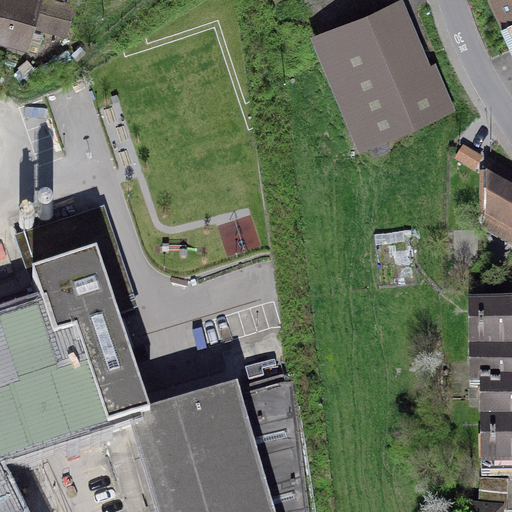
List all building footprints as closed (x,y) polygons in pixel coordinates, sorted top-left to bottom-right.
[(79,7),(53,0),(0,0),(0,42),(31,51),(35,34),(69,43),(79,7)] [(511,0),(498,0),(511,29),(511,0)] [(438,110),(394,6),(324,35),(359,118),(348,122),(357,144),(368,139),(375,154),(388,147),(383,133),(438,110)] [(511,175),(490,163),(485,173),(484,218),(478,218),(478,224),(487,224),(511,238),(511,175)] [(105,215),(20,240),(33,285),(99,265),(117,320),(136,314),(105,215)] [(129,410),(150,405),(117,320),(99,265),(33,285),(42,316),(53,349),(81,341),(108,415),(129,410)] [(480,389),(490,388),(511,388),(511,307),(478,308),(480,389)] [(0,463),(0,464),(39,451),(133,425),(129,410),(108,415),(81,341),(53,349),(42,316),(0,330),(0,463)] [(273,511),(238,379),(150,405),(129,410),(133,425),(156,511),(273,511)] [(511,467),(511,388),(490,388),(491,468),(511,467)] [(508,481),(480,479),(478,508),(507,509),(508,481)]
